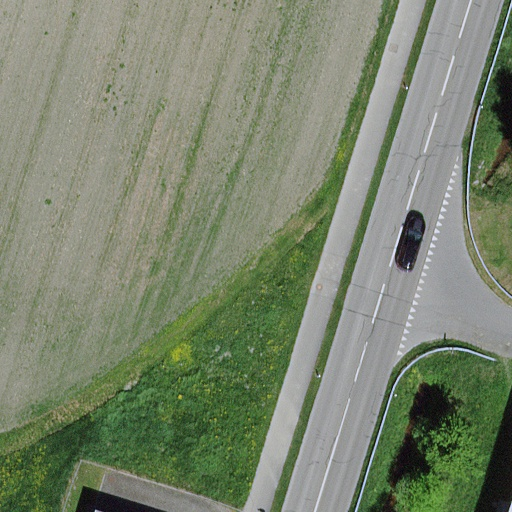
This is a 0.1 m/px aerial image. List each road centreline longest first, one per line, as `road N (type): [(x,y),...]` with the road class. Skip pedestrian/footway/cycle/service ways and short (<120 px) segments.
road 1 (primary): [(388,288),(474,0)]
road 2 (primary): [(319,511),(388,288)]
road 3 (residential): [(388,288),(511,330)]
